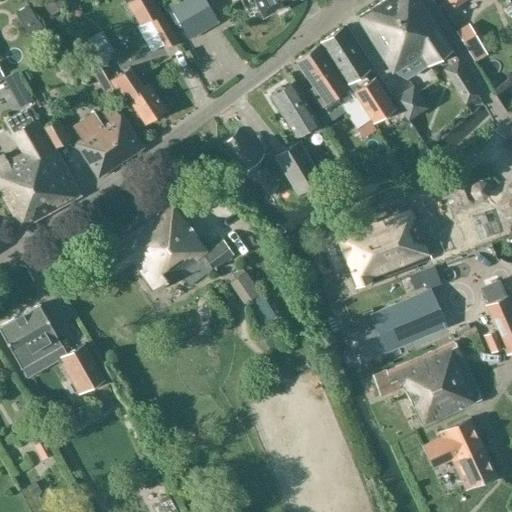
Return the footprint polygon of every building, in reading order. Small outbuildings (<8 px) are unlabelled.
[(139,26),(147,21),(163,50),(177,42),(153,0),(132,0),(126,3),(139,26)] [(216,23),(203,0),(175,0),(168,4),(187,39),(216,23)] [(254,0),(261,14),(262,16),(264,15),(274,10),(274,11),(290,3),(289,3),(295,0),(254,0)] [(419,0),(384,0),(357,18),(392,74),(422,55),(428,65),(451,51),(419,0)] [(10,21),(21,16),(15,1),(3,6),(10,21)] [(466,26),(456,32),(467,49),(477,44),(466,26)] [(373,123),(375,122),(383,116),(394,109),(375,78),(368,82),(363,73),(369,69),(341,27),(333,33),(320,42),(350,87),(348,88),(369,120),(370,119),(373,123)] [(78,34),(89,62),(100,58),(89,29),(78,34)] [(356,128),(369,120),(348,88),(347,89),(318,44),(295,60),(313,88),(309,90),(321,108),(336,98),(356,128)] [(457,62),(447,68),(468,102),(478,95),(457,62)] [(129,67),(110,80),(124,101),(127,98),(144,123),(165,109),(147,83),(142,87),(129,67)] [(314,126),(316,130),(321,128),(293,82),(284,88),(280,87),(273,91),(272,95),(270,97),(295,137),(314,126)] [(427,108),(413,86),(393,99),(407,121),(427,108)] [(143,146),(114,104),(103,111),(109,120),(103,124),(94,112),(73,126),(81,138),(75,143),(98,177),(143,146)] [(0,156),(0,195),(19,228),(79,193),(36,118),(33,120),(26,109),(4,121),(22,153),(6,162),(2,155),(0,156)] [(46,126),(58,146),(68,140),(56,120),(46,126)] [(223,143),(249,168),(264,154),(238,128),(223,143)] [(320,180),(297,142),(274,156),(297,194),(320,180)] [(206,252),(169,200),(114,240),(118,245),(100,258),(112,276),(131,262),(152,292),(179,273),(188,286),(233,254),(223,240),(206,252)] [(430,259),(411,207),(335,236),(355,288),(430,259)] [(416,294),(429,289),(440,284),(433,266),(408,275),(416,294)] [(260,293),(245,272),(229,283),(243,304),(260,293)] [(489,303),(485,305),(496,330),(483,335),(491,353),(503,347),(506,355),(511,352),(511,309),(506,295),(505,296),(499,282),(483,289),(489,303)] [(215,293),(226,309),(237,302),(226,286),(215,293)] [(376,329),(360,336),(369,358),(445,326),(429,289),(416,294),(370,314),(376,329)] [(39,304),(0,325),(0,331),(20,367),(52,350),(60,363),(63,362),(80,393),(103,380),(83,343),(66,353),(39,304)] [(421,425),(479,400),(453,342),(386,371),(385,370),(372,376),(381,396),(404,385),(421,425)] [(468,417),(448,426),(437,431),(440,436),(421,445),(432,468),(450,460),(464,489),(495,475),(468,417)] [(20,455),(27,468),(45,459),(38,445),(20,455)]
